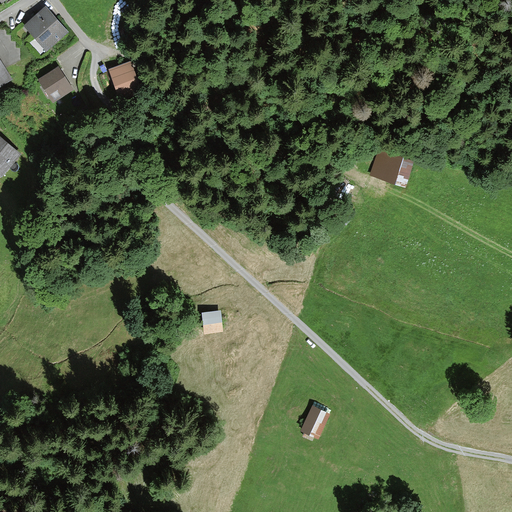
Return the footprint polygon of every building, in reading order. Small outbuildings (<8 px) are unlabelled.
[(69,30),(45,4),(23,23),(47,50),(69,30)] [(0,84),(12,77),(0,57),(0,84)] [(142,91),(131,59),(108,67),(120,99),(142,91)] [(73,89),(58,64),(37,77),(53,102),(73,89)] [(21,151),(0,133),(0,172),(1,174),(21,151)] [(414,161),(394,154),(385,181),(406,187),(414,161)] [(223,330),(221,308),(201,310),(204,332),(223,330)] [(313,399),(301,424),(320,433),(332,408),(313,399)]
